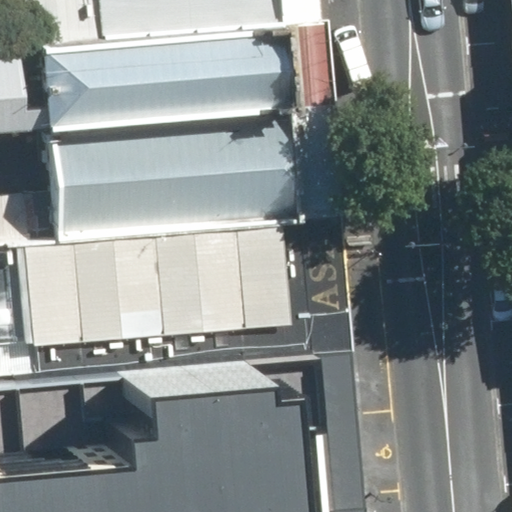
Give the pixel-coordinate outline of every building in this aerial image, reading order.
[(0,0),(0,41),(278,19),(275,0),(0,0)] [(0,124),(27,123),(286,102),(278,19),(0,41),(0,124)] [(27,123),(38,234),(296,214),(286,102),(27,123)] [(38,234),(0,237),(0,370),(7,370),(309,346),(296,214),(38,234)] [(7,370),(11,417),(314,394),(309,346),(7,370)] [(324,511),(314,394),(11,417),(0,418),(0,511),(324,511)]
